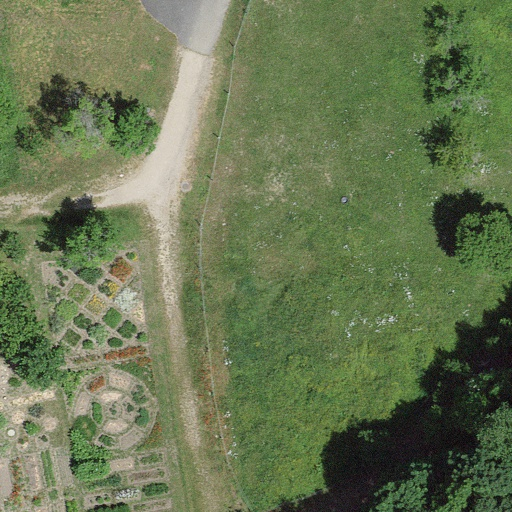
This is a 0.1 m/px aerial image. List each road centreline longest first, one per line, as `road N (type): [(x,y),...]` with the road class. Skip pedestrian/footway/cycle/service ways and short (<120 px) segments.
road 1 (track): [(226,511),(200,435),(159,166)]
road 2 (track): [(210,7),(159,166)]
road 3 (track): [(159,166),(43,208),(0,213)]
